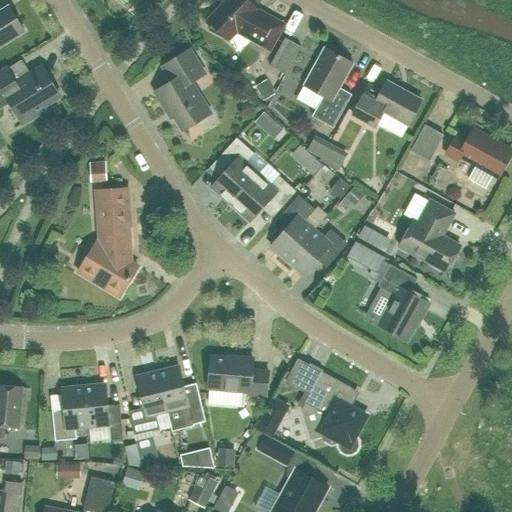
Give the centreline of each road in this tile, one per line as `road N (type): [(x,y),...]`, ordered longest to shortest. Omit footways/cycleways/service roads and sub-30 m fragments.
road 1 (residential): [(224,255),(57,0)]
road 2 (residential): [(450,402),(328,338),(224,255)]
road 3 (residential): [(224,255),(168,310),(133,328),(96,338),(0,338)]
road 4 (residential): [(511,115),(301,0)]
road 5 (unclassified): [(450,402),(511,290)]
road 6 (unclassified): [(391,511),(450,402)]
